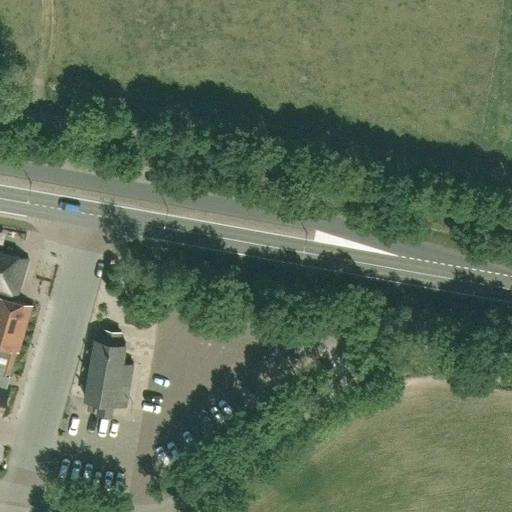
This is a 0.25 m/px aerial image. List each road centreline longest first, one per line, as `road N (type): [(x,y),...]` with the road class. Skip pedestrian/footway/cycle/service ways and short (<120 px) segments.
road 1 (unclassified): [(511,212),(0,111)]
road 2 (secondary): [(511,291),(0,201)]
road 3 (unclassified): [(511,363),(434,350),(394,353),(159,511)]
road 4 (unclassified): [(119,511),(0,489)]
